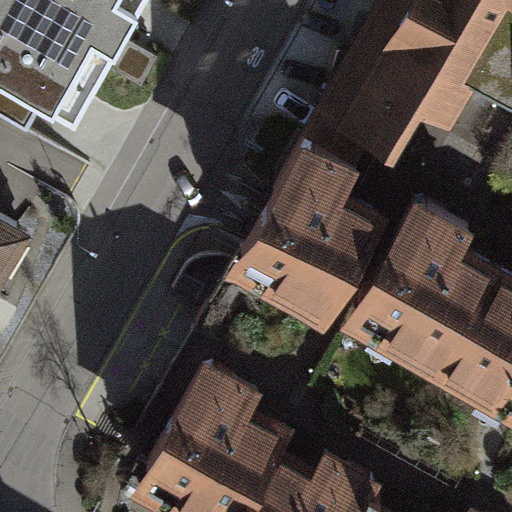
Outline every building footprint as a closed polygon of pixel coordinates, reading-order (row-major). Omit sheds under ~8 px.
[(0,0),(0,51),(79,96),(130,6),(133,0),(0,0)] [(511,0),(387,0),(324,111),(386,146),(416,92),(450,111),(472,72),(511,95),(511,0)] [(313,291),(371,188),(335,168),(348,144),(303,119),(262,192),(232,246),(313,291)] [(435,351),(497,244),(452,218),(460,206),(411,178),(342,298),(435,351)] [(0,240),(15,212),(0,203),(0,240)] [(511,252),(497,244),(435,351),(511,395),(511,252)] [(240,511),(279,447),(293,423),(209,373),(153,468),(226,511),(240,511)] [(388,511),(279,447),(240,511),(388,511)]
